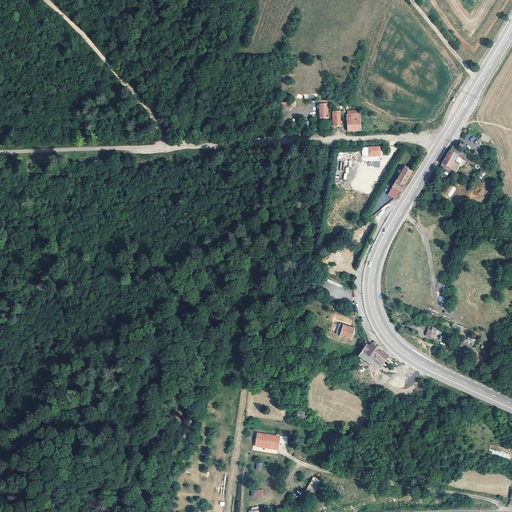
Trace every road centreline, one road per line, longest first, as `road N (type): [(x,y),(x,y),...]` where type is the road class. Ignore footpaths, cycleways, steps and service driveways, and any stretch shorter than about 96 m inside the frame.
road 1 (secondary): [(402,211),(511,27)]
road 2 (track): [(115,511),(116,476),(176,324)]
road 3 (track): [(44,0),(87,37),(169,146)]
road 4 (unclassified): [(402,211),(394,206),(385,214),(358,278),(369,330),(389,353),(397,347)]
road 5 (track): [(169,146),(0,154)]
road 6 (secondary): [(397,347),(382,329),(370,287),(380,246),(402,211)]
road 7 (track): [(228,511),(244,373)]
road 8 (track): [(317,142),(183,146)]
road 9 (secondary): [(511,406),(397,347)]
road 10 (track): [(440,146),(416,139),(317,142)]
